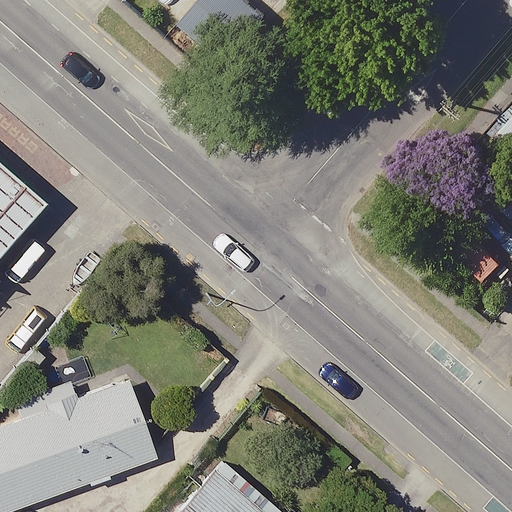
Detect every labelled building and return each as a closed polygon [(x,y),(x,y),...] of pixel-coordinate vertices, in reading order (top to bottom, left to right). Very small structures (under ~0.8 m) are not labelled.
[(268,18),(246,0),(200,0),(179,25),(227,66),(268,18)] [(0,162),(0,225),(31,189),(0,162)] [(511,235),(493,219),(479,234),(451,208),(432,229),(472,266),(485,278),(511,248),(511,235)] [(119,368),(0,411),(0,504),(149,450),(119,368)] [(264,511),(206,460),(159,511),(264,511)]
